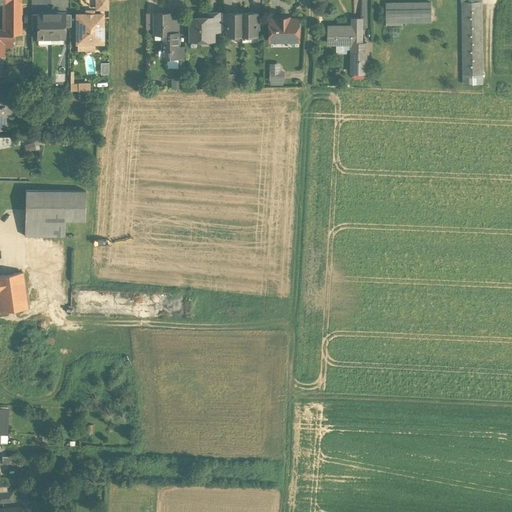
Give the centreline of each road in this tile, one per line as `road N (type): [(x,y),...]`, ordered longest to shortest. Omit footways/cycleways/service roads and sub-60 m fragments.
road 1 (track): [(281,511),(306,92)]
road 2 (track): [(511,403),(288,392)]
